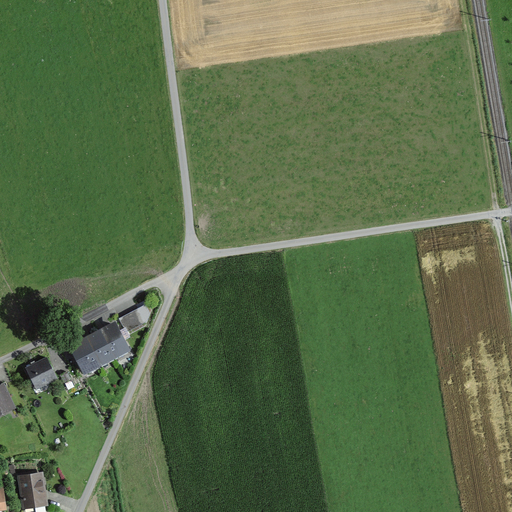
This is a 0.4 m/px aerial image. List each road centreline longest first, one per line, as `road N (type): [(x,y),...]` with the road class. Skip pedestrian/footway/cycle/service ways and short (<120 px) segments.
road 1 (unclassified): [(511,211),(186,257)]
road 2 (unclassified): [(186,257),(162,0)]
road 3 (unclassified): [(79,511),(177,279)]
road 4 (track): [(463,0),(497,213)]
road 5 (unclassified): [(177,279),(149,285),(0,361)]
